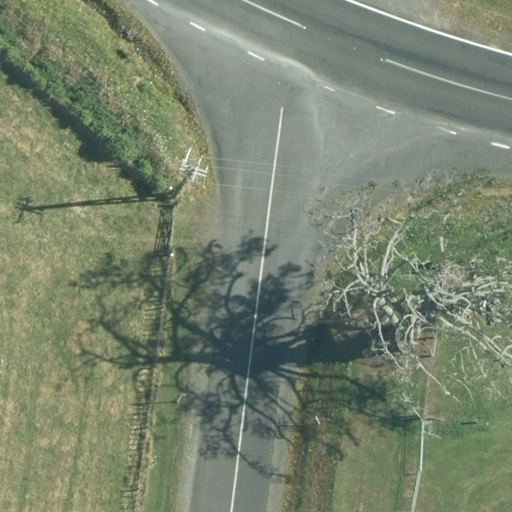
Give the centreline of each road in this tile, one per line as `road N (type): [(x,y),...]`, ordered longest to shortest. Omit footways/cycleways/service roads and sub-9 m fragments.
road 1 (unclassified): [(312,32),(248,511)]
road 2 (tertiary): [(312,32),(511,98)]
